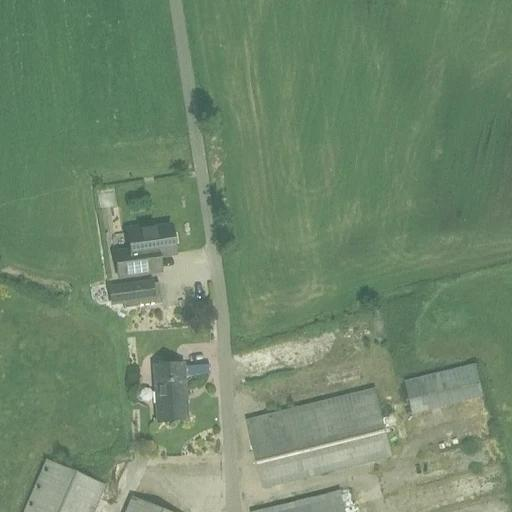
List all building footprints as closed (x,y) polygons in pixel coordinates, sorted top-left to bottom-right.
[(116,279),(144,274),(162,272),(160,257),(174,255),(169,227),(126,234),(129,257),(114,260),(116,279)] [(150,284),(119,288),(121,304),(153,300),(150,284)] [(414,386),(419,406),(485,391),(478,359),(418,372),(421,385),(414,386)] [(182,366),(152,368),(156,425),(186,422),(182,366)] [(390,454),(378,393),(353,398),(358,423),(367,422),(369,432),(358,434),(361,446),(379,443),(381,455),(390,454)] [(458,468),(502,456),(497,439),(453,451),(458,468)] [(495,467),(495,486),(506,486),(506,468),(495,467)] [(351,511),(346,487),(255,505),(256,511),(351,511)] [(24,500),(19,511),(48,511),(50,508),(24,500)]
